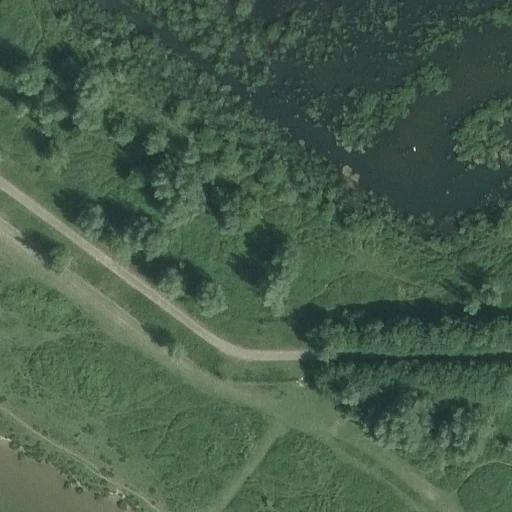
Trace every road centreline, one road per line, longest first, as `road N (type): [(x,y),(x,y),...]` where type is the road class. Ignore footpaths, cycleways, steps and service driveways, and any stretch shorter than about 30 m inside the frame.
road 1 (track): [(0,229),(179,369),(286,415)]
road 2 (track): [(286,356),(223,347),(0,182)]
road 3 (track): [(511,353),(286,356)]
road 4 (track): [(286,415),(347,443),(441,511)]
